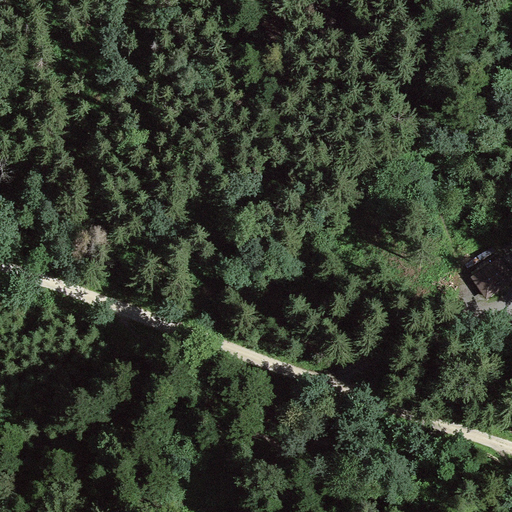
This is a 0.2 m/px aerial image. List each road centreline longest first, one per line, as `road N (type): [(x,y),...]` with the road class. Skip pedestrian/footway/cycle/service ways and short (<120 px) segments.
road 1 (track): [(76,289),(511,446)]
road 2 (track): [(345,388),(480,304)]
